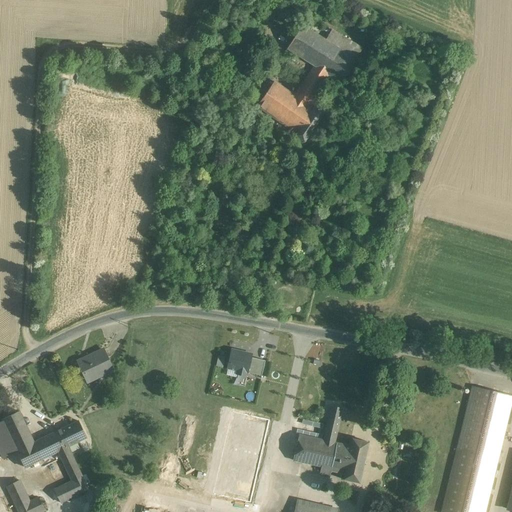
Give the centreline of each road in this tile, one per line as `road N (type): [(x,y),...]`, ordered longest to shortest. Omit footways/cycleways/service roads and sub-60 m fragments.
road 1 (unclassified): [(511,372),(175,310),(119,315),(73,332),(0,375)]
road 2 (track): [(33,355),(26,315),(45,60),(71,43),(176,49),(207,0)]
